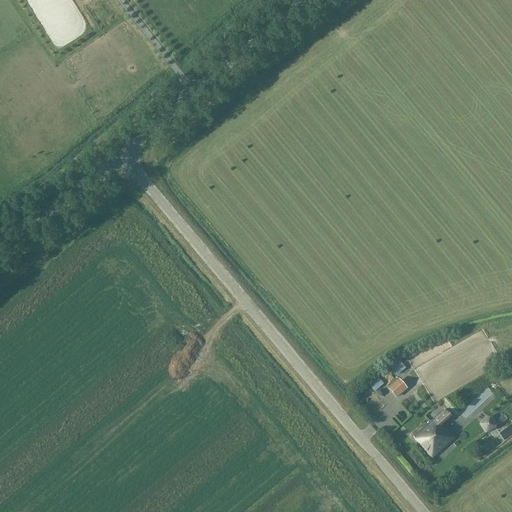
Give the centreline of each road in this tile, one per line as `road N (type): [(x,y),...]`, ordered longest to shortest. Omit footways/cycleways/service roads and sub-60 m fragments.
road 1 (unclassified): [(422,511),(121,156)]
road 2 (unclassified): [(121,156),(304,0)]
road 3 (unclassified): [(121,156),(64,204),(0,239)]
